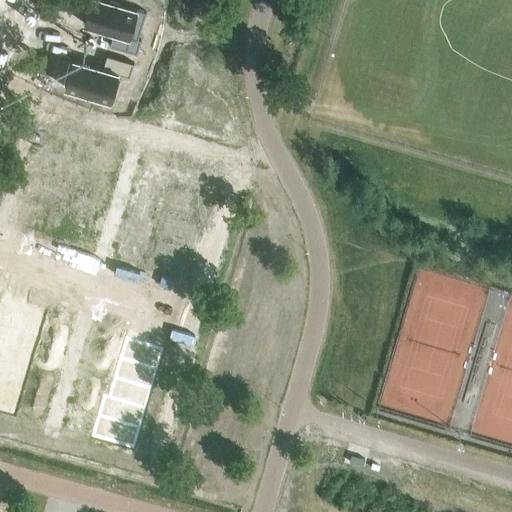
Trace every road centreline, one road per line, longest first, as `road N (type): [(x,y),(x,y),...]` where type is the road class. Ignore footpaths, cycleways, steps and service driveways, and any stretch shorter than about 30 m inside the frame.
road 1 (unclassified): [(292,410),(317,317),(320,264),(301,196),(261,112),(256,62),(266,0)]
road 2 (residential): [(511,474),(292,410)]
road 3 (residential): [(0,472),(133,511)]
